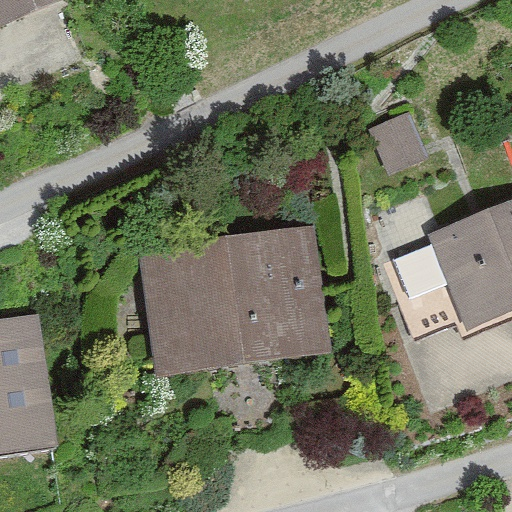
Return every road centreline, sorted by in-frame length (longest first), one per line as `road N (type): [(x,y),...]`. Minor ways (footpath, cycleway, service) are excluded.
road 1 (residential): [(0,212),(459,0)]
road 2 (residential): [(511,461),(361,511)]
